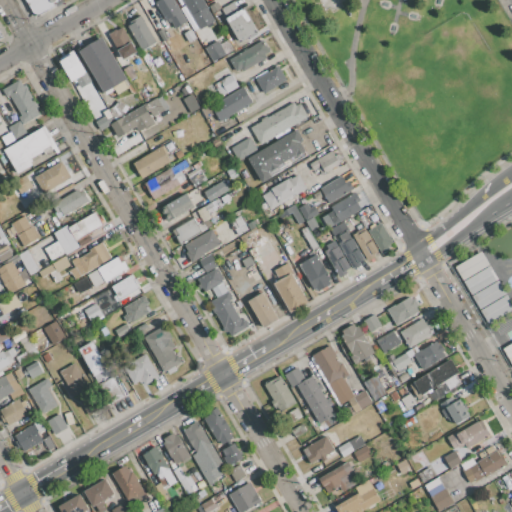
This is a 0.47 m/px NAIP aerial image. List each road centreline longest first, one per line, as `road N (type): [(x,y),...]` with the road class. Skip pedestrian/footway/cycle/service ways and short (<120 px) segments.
road 1 (residential): [(6,0),(304,511)]
road 2 (primary): [(425,255),(0,506)]
road 3 (residential): [(277,0),(511,404)]
